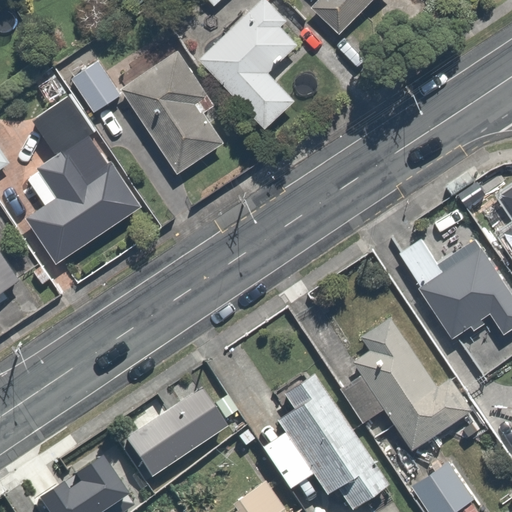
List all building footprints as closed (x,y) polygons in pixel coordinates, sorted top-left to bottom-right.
[(178,0),(159,20),(189,50),(263,124),(287,99),(261,73),(308,26),(281,0),(210,0),(207,4),(202,0),(178,0)] [(374,0),(304,0),(340,35),(374,0)] [(203,86),(177,46),(116,85),(172,172),(221,140),(191,93),(203,86)] [(95,57),(70,73),(90,106),(116,91),(95,57)] [(69,93),(35,114),(54,144),(22,165),(43,198),(21,212),(52,261),(140,206),(69,93)] [(0,155),(0,286),(21,271),(0,241),(0,156),(1,156),(0,155)] [(511,220),(499,228),(511,250),(511,220)] [(511,285),(480,229),(442,251),(427,225),(397,242),(469,370),(511,345),(511,285)] [(370,344),(352,355),(362,372),(341,385),(365,423),(382,413),(400,442),(466,401),(448,371),(428,384),(386,316),(361,331),(370,344)] [(382,476),(313,368),(292,382),(302,398),(273,417),(279,427),(260,440),(286,481),(308,467),(323,490),(332,484),(343,500),(382,476)] [(196,383),(122,437),(148,472),(222,419),(196,383)] [(451,455),(406,485),(424,511),(437,511),(474,488),(451,455)] [(233,507),(225,511),(288,511),(260,473),(226,497),(233,507)]
